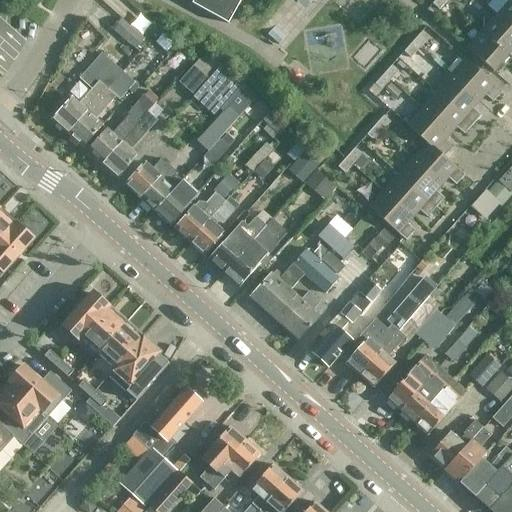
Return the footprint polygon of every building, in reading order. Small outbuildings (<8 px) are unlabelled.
[(185,0),(228,24),(240,0),(185,0)] [(447,0),(435,0),(432,4),(439,10),(448,0),(447,0)] [(511,0),(510,0),(497,15),(511,28),(511,0)] [(511,50),(511,28),(497,15),(482,31),(509,54),(511,50)] [(120,18),(112,29),(137,46),(145,34),(120,18)] [(509,54),(482,31),(468,48),(494,71),(509,54)] [(413,42),(419,48),(428,39),(421,33),(413,42)] [(413,42),(404,52),(411,58),(419,48),(413,42)] [(52,120),(67,133),(122,71),(101,52),(78,78),(91,89),(78,103),(71,97),(52,120)] [(216,114),(241,83),(220,66),(219,67),(205,55),(200,61),(199,61),(194,67),(194,66),(179,84),(216,114)] [(465,59),(464,60),(450,76),(479,101),(485,95),(493,102),(502,92),(465,59)] [(399,71),(392,65),(384,74),(391,81),(399,71)] [(122,71),(67,133),(83,147),(102,124),(96,119),(115,96),(119,99),(128,89),(133,94),(140,87),(134,82),(122,71)] [(391,81),(384,74),(375,84),(382,90),(391,81)] [(479,101),(450,76),(436,92),(472,125),(481,115),(473,108),(479,101)] [(472,125),(436,92),(421,108),(450,134),(456,127),(464,134),(472,125)] [(87,151),(102,164),(148,113),(147,112),(154,104),(144,95),(128,114),(130,115),(118,128),(119,129),(114,135),(107,128),(87,151)] [(240,115),(246,108),(236,99),(230,106),(229,105),(198,141),(209,150),(207,152),(222,166),(239,147),(224,133),(240,115)] [(450,134),(421,108),(407,124),(464,176),(465,175),(444,156),(452,147),(444,140),(450,134)] [(148,113),(102,164),(117,178),(138,156),(131,149),(152,125),(151,125),(156,120),(148,113)] [(382,131),(391,122),(384,116),(375,125),(382,131)] [(464,176),(407,124),(407,125),(427,143),(413,159),(442,184),(448,178),(456,185),(464,176)] [(382,131),(375,125),(367,135),(374,141),(382,131)] [(295,161),(289,167),(301,180),(321,163),(300,140),(287,152),(295,161)] [(354,164),(362,154),(355,148),(347,157),(354,164)] [(354,164),(347,157),(338,167),(345,173),(354,164)] [(126,185),(141,199),(170,166),(162,159),(153,169),(146,163),(126,185)] [(442,184),(413,159),(399,175),(436,208),(444,198),(436,191),(442,184)] [(170,166),(141,199),(156,212),(183,181),(176,175),(178,173),(170,166)] [(511,167),(500,181),(511,191),(511,167)] [(315,168),(305,183),(327,197),(337,183),(315,168)] [(436,208),(399,175),(384,191),(413,217),(419,210),(427,217),(436,208)] [(183,181),(156,212),(171,225),(200,193),(192,186),(184,179),(183,181)] [(413,217),(384,191),(370,208),(406,240),(415,231),(407,223),(413,217)] [(223,205),(219,209),(190,242),(205,256),(225,233),(219,228),(232,213),(233,213),(239,206),(238,205),(243,200),(234,192),(229,197),(222,204),(223,205)] [(258,236),(224,273),(239,287),(258,265),(263,268),(264,271),(268,274),(280,261),(284,265),(342,200),(334,192),(295,234),(294,234),(274,256),(272,259),(265,253),(266,252),(264,251),(275,239),(285,228),(274,218),(258,236)] [(194,206),(187,215),(174,229),(190,242),(219,209),(206,197),(196,208),(194,206)] [(0,241),(14,226),(0,212),(0,241)] [(318,236),(343,259),(354,247),(328,224),(318,236)] [(0,278),(32,242),(14,226),(0,241),(0,278)] [(209,259),(224,273),(258,236),(248,227),(240,236),(241,238),(236,243),(229,237),(209,259)] [(382,227),(364,249),(377,260),(395,238),(382,227)] [(251,297),(275,318),(295,295),(290,290),(297,282),(304,274),(310,279),(323,264),(306,249),(293,264),(286,272),(286,271),(278,280),(272,274),(251,297)] [(337,274),(344,266),(328,252),(321,259),(337,274)] [(339,278),(323,264),(310,279),(325,293),(339,278)] [(375,319),(355,343),(354,344),(359,349),(346,363),(360,375),(437,289),(423,277),(395,311),(391,324),(387,329),(375,319)] [(361,315),(381,291),(369,282),(341,314),(344,317),(312,352),(329,367),(353,341),(341,331),(350,321),(352,324),(360,314),(361,315)] [(437,289),(360,375),(374,388),(395,363),(388,357),(392,352),(394,354),(398,349),(396,347),(405,338),(409,342),(416,334),(425,342),(429,337),(429,338),(446,319),(429,303),(434,297),(436,298),(441,292),(437,289)] [(295,295),(275,318),(298,340),(327,308),(308,291),(301,300),(295,295)] [(74,346),(81,339),(107,309),(90,293),(57,330),(74,346)] [(97,353),(124,324),(107,309),(81,339),(97,353)] [(454,310),(447,319),(455,326),(459,321),(459,315),(454,310)] [(446,319),(429,338),(438,346),(455,327),(446,319)] [(114,369),(141,339),(124,324),(97,353),(114,369)] [(469,328),(445,356),(453,363),(477,335),(469,328)] [(126,392),(159,355),(141,339),(114,369),(107,377),(126,392)] [(44,356),(55,367),(61,361),(49,351),(44,356)] [(485,355),(467,376),(481,387),(499,367),(485,355)] [(387,399),(401,411),(440,367),(426,356),(409,375),(408,375),(387,399)] [(73,372),(61,361),(55,367),(68,377),(73,372)] [(42,381),(27,367),(11,385),(47,417),(71,391),(50,372),(42,381)] [(440,367),(401,411),(414,423),(453,379),(451,380),(445,374),(446,372),(440,367)] [(500,402),(511,388),(511,381),(501,372),(486,389),(500,402)] [(453,379),(414,423),(428,435),(449,411),(442,405),(446,399),(451,403),(462,390),(458,386),(459,385),(453,379)] [(78,387),(89,397),(94,391),(83,381),(78,387)] [(47,418),(11,385),(0,396),(0,409),(9,417),(2,425),(22,446),(47,418)] [(145,506),(172,474),(176,470),(162,457),(167,450),(176,458),(193,439),(199,444),(220,420),(202,403),(202,402),(186,388),(167,409),(168,409),(148,431),(159,440),(120,485),(124,488),(120,493),(128,500),(132,495),(145,506)] [(107,402),(94,391),(89,397),(102,408),(107,402)] [(511,395),(492,418),(502,427),(511,416),(511,395)] [(451,432),(441,443),(429,456),(445,470),(483,427),(475,420),(463,434),(464,435),(459,440),(451,432)] [(0,450),(12,437),(0,424),(0,450)] [(217,458),(200,478),(207,484),(246,440),(231,427),(209,451),(217,458)] [(483,427),(445,470),(460,483),(482,459),(487,453),(480,447),(491,435),(483,427)] [(58,461),(68,468),(83,448),(73,440),(58,461)] [(261,454),(246,440),(207,484),(214,490),(231,471),(239,478),(261,454)] [(490,466),(482,459),(460,483),(475,497),(511,454),(511,453),(506,447),(498,456),(498,457),(490,466)] [(511,454),(475,497),(490,510),(511,486),(503,478),(511,469),(511,454)] [(244,511),(257,511),(288,478),(273,464),(251,489),(259,496),(244,511)] [(166,511),(191,484),(179,473),(150,506),(157,511),(166,511)] [(288,478),(257,511),(283,511),(302,491),(288,478)] [(511,511),(511,486),(490,510),(491,511),(511,511)] [(219,511),(224,506),(215,498),(202,511),(219,511)] [(228,502),(224,506),(219,511),(233,511),(237,509),(228,502)] [(326,511),(314,502),(305,511),(326,511)]
